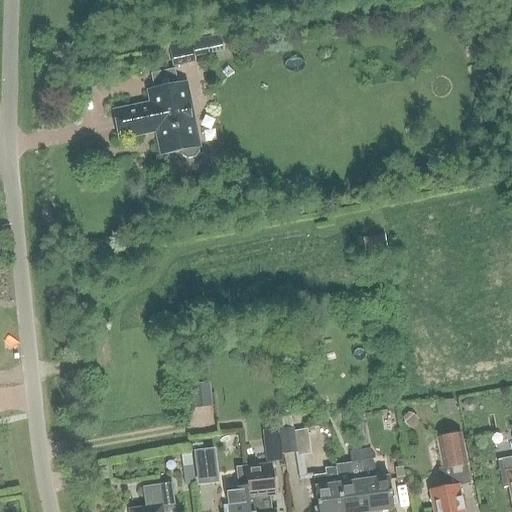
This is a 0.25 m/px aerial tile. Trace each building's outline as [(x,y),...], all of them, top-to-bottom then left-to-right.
[(222,51),(219,35),(168,46),(172,67),(194,63),(193,57),(222,51)] [(194,157),(197,152),(184,86),(149,93),(151,105),(115,113),(120,137),(149,131),(158,136),(161,152),(179,148),(181,156),(186,159),(194,157)] [(188,384),(190,408),(211,406),(209,382),(188,384)] [(467,398),(465,401),(462,407),(467,412),(475,412),(477,406),(474,399),(467,398)] [(436,403),(438,415),(455,411),(453,400),(436,403)] [(401,419),(409,428),(417,420),(412,415),(407,413),(401,419)] [(362,414),(353,416),(355,426),(364,425),(362,414)] [(280,419),(282,430),(277,431),(281,456),(294,453),(295,457),(311,455),(306,430),(294,432),(291,417),(280,419)] [(463,511),(458,486),(456,476),(468,474),(460,434),(440,437),(446,468),(440,469),(444,489),(429,492),(433,511),(463,511)] [(213,448),(193,450),(197,485),(218,482),(214,448),(213,448)] [(388,478),(374,480),(369,449),(359,451),(368,511),(369,511),(392,508),(388,478)] [(196,483),(191,450),(191,454),(180,456),(184,484),(196,483)] [(341,511),(368,511),(359,451),(348,453),(350,466),(335,468),(336,479),(337,479),(338,486),(341,511)] [(511,458),(498,462),(503,486),(510,484),(511,494),(511,458)] [(270,511),(268,495),(275,494),(275,492),(277,489),(276,481),(273,479),(272,466),(245,469),(247,489),(248,511),(270,511)] [(324,470),(325,475),(312,477),(314,489),(317,511),(341,511),(338,486),(337,479),(336,479),(335,468),(324,470)] [(166,511),(166,510),(173,509),(170,485),(143,489),(145,508),(130,510),(129,511),(166,511)] [(248,511),(247,489),(226,491),(227,511),(248,511)]
